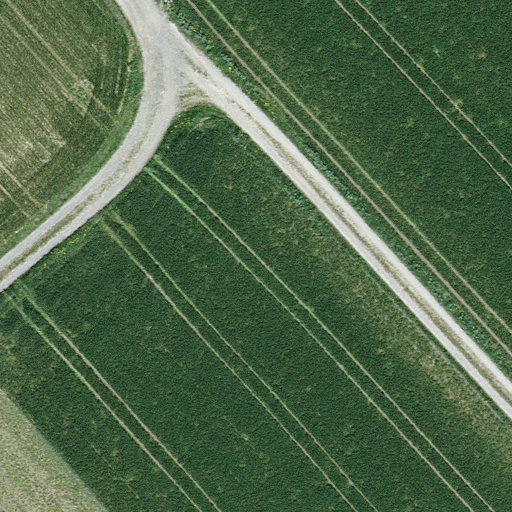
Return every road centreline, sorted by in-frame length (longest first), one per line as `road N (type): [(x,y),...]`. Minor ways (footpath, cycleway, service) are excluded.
road 1 (unclassified): [(165,34),(511,405)]
road 2 (track): [(0,276),(141,143),(161,84),(165,34),(134,0)]
